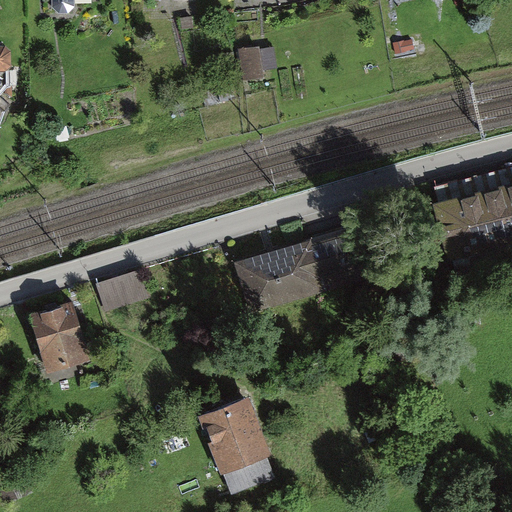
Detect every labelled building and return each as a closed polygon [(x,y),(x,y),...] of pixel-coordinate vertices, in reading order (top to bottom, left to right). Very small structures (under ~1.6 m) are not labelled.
[(413,39),(393,44),(396,55),(415,50),(413,39)] [(0,131),(10,106),(6,101),(14,96),(12,65),(12,52),(7,47),(0,45),(0,131)] [(260,47),(239,50),(244,82),(265,79),(260,47)] [(511,178),(436,195),(450,259),(511,246),(511,178)] [(353,234),(237,263),(249,313),(365,284),(353,234)] [(144,272),(99,280),(104,307),(149,298),(144,272)] [(69,309),(30,321),(47,376),(85,365),(69,309)] [(256,400),(200,421),(230,499),(276,481),(269,463),(279,459),(256,400)]
